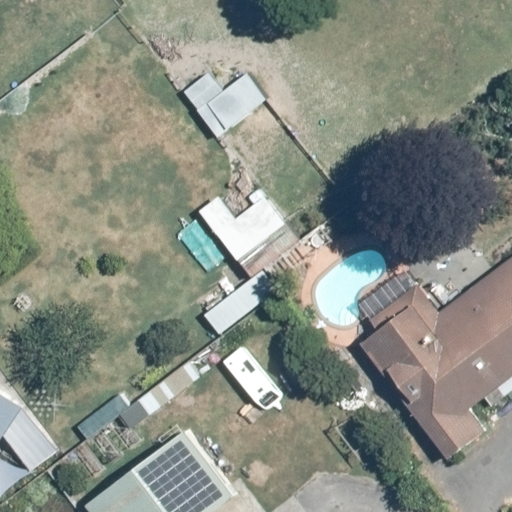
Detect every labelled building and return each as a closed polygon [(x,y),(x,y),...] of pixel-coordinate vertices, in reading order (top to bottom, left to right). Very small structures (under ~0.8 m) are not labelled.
[(300,230),(250,169),(202,209),(253,269),(300,230)] [(493,430),(482,414),(511,392),(511,250),(444,299),(426,274),(357,323),(453,458),(493,430)] [(277,291),(265,274),(214,313),(227,329),(277,291)] [(193,357),(150,388),(164,408),(207,376),(193,357)] [(0,444),(26,405),(0,388),(0,444)] [(210,511),(240,490),(189,422),(89,497),(100,511),(210,511)]
